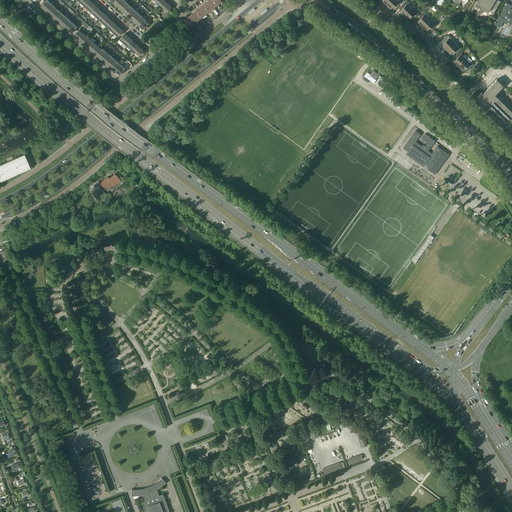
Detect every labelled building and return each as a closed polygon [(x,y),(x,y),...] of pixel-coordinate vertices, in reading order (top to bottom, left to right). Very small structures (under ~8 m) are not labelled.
[(41,6),(45,10),(51,3),(47,0),(46,0),(46,1),(41,6)] [(124,0),(122,0),(117,6),(121,9),(127,3),(124,0)] [(164,0),(158,6),(162,9),(163,8),(168,4),(164,0)] [(395,0),(391,0),(386,5),(390,9),(395,5),(397,7),(401,2),(399,0),(397,2),(395,0)] [(404,7),(403,8),(399,11),(404,16),(411,9),(406,4),(409,2),(406,0),(402,5),(404,7)] [(489,11),(493,13),(501,1),(498,0),(477,0),(471,11),(477,15),(478,15),(479,15),(480,14),(482,11),(482,10),(483,11),(483,10),(485,12),(486,12),(488,12),(489,11)] [(93,4),(90,1),(84,6),(88,10),(93,4)] [(208,1),(204,4),(210,11),(214,8),(208,1)] [(511,10),(509,9),(511,6),(505,2),(502,8),(504,9),(500,16),(499,15),(496,21),(495,21),(494,23),(495,23),(494,25),(500,28),(503,22),(506,24),(508,21),(511,23),(511,10)] [(51,3),(45,10),(49,13),(55,6),(51,3)] [(127,3),(121,9),(125,13),(131,6),(127,3)] [(97,7),(93,4),(88,10),(92,13),(97,7)] [(171,7),(168,4),(163,8),(167,12),(166,13),(168,14),(171,11),(169,9),(171,7)] [(204,4),(200,7),(206,14),(210,11),(204,4)] [(55,6),(49,13),(53,16),(58,10),(55,6)] [(131,6),(125,13),(128,16),(134,9),(131,6)] [(101,11),(97,7),(92,13),(95,16),(101,11)] [(200,7),(196,10),(201,17),(206,14),(200,7)] [(134,9),(128,16),(132,19),(138,13),(134,9)] [(411,9),(404,16),(408,20),(412,15),(414,17),(419,13),(416,11),(415,13),(411,9)] [(58,10),(53,16),(56,20),(62,13),(58,10)] [(196,10),(192,14),(197,21),(201,17),(196,10)] [(104,14),(101,11),(95,16),(99,20),(104,14)] [(421,18),(420,19),(417,22),(421,26),(428,19),(424,15),(426,13),(424,11),(419,15),(421,18)] [(62,13),(56,20),(60,23),(66,17),(62,13)] [(138,13),(132,19),(136,23),(142,16),(138,13)] [(108,17),(104,14),(99,20),(103,23),(108,17)] [(192,14),(188,17),(194,24),(197,21),(192,14)] [(142,16),(136,23),(139,26),(145,20),(142,16)] [(66,17),(60,23),(64,26),(70,20),(66,17)] [(112,21),(108,17),(103,23),(106,27),(112,21)] [(190,27),(194,24),(188,17),(184,20),(190,27)] [(428,19),(421,26),(426,31),(431,27),(433,29),(437,24),(435,22),(433,24),(428,19)] [(70,20),(64,26),(67,30),(73,23),(70,20)] [(145,20),(139,26),(143,30),(148,24),(149,23),(145,20)] [(115,24),(112,21),(106,27),(110,30),(115,24)] [(73,23),(67,30),(71,33),(76,28),(77,27),(73,23)] [(119,28),(115,24),(110,30),(114,33),(119,28)] [(123,31),(119,28),(114,33),(118,37),(118,36),(119,36),(123,31)] [(74,35),(78,39),(83,33),(79,30),(74,35)] [(83,33),(78,39),(81,42),(86,36),(83,33)] [(119,39),(123,43),(128,37),(125,34),(120,38),(119,39)] [(454,41),(448,35),(441,41),(444,43),(441,46),(446,50),(453,43),(454,41)] [(86,36),(81,42),(85,45),(90,40),(86,36)] [(128,37),(123,43),(127,46),(132,41),(128,37)] [(90,40),(85,45),(89,49),(94,43),(90,40)] [(136,44),(132,41),(127,46),(131,50),(136,44)] [(94,43),(89,49),(93,52),(98,46),(94,43)] [(453,43),(446,50),(451,55),(455,50),(457,52),(461,48),(459,46),(457,48),(453,43)] [(140,47),(136,44),(131,50),(134,53),(135,52),(140,47)] [(98,46),(93,52),(97,55),(102,49),(98,46)] [(144,51),(140,47),(135,52),(139,56),(144,51)] [(102,49),(97,55),(100,58),(106,52),(102,48),(102,49)] [(457,58),(456,59),(453,62),(458,67),(466,59),(461,54),(462,53),(460,51),(455,56),(457,58)] [(106,52),(100,58),(104,62),(110,55),(106,52)] [(110,55),(104,62),(108,65),(114,58),(110,55)] [(114,58),(108,65),(112,68),(118,61),(114,58)] [(466,59),(458,67),(462,71),(467,67),(469,69),(473,65),(471,62),(470,63),(466,59)] [(118,61),(112,68),(116,71),(121,65),(118,61)] [(121,65),(116,71),(120,75),(125,69),(124,69),(125,68),(121,65)] [(511,105),(503,97),(504,96),(502,98),(501,96),(497,92),(503,86),(497,79),(483,93),(482,92),(476,97),(480,101),(479,101),(481,103),(480,104),(481,106),(483,106),(484,109),(486,109),(486,111),(489,112),(489,114),(491,115),(492,117),(494,117),(495,120),(497,120),(498,122),(500,123),(500,125),(502,126),(503,128),(505,128),(506,130),(508,131),(509,133),(511,134),(511,105)] [(70,124),(58,113),(51,120),(63,132),(70,124)] [(425,164),(429,167),(428,169),(435,174),(449,155),(437,146),(432,154),(428,151),(435,141),(431,138),(425,146),(422,145),(422,146),(415,142),(420,134),(415,130),(415,131),(403,148),(403,147),(403,148),(408,151),(406,154),(407,153),(415,159),(423,165),(423,166),(425,164)] [(427,143),(430,138),(425,134),(421,139),(427,143)] [(0,181),(30,168),(28,163),(24,154),(0,164),(0,181)] [(447,179),(452,183),(458,174),(453,170),(447,179)] [(121,181),(115,173),(107,180),(106,178),(100,183),(107,192),(121,181)] [(440,188),(445,191),(451,183),(447,179),(440,188)] [(110,199),(100,186),(92,192),(99,202),(105,198),(107,202),(106,202),(107,204),(113,202),(111,199),(110,199)] [(430,234),(411,260),(415,263),(434,237),(430,234)] [(361,429),(349,420),(345,425),(356,434),(360,429),(361,429)] [(312,438),(319,436),(315,426),(309,429),(312,438)] [(367,445),(360,429),(356,434),(361,447),(367,445)] [(362,459),(360,454),(350,458),(352,463),(362,459)] [(342,468),(340,462),(322,469),(324,474),(342,468)] [(168,508),(165,500),(166,499),(165,497),(164,497),(163,494),(159,495),(156,489),(159,488),(161,486),(162,485),(164,484),(166,483),(162,479),(159,481),(156,483),(153,485),(150,487),(146,488),(143,489),(139,490),(135,490),(131,490),(131,496),(133,496),(135,496),(137,495),(139,495),(143,495),(145,501),(141,502),(143,508),(147,507),(149,511),(169,511),(169,510),(170,510),(169,507),(168,508)] [(111,502),(113,507),(115,511),(124,511),(123,507),(124,507),(120,499),(111,502)]
